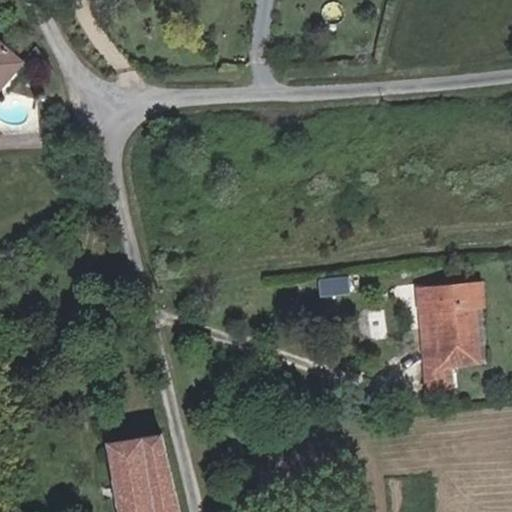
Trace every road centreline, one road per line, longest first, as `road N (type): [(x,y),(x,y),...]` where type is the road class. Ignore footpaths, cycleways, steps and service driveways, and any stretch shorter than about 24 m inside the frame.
road 1 (unclassified): [(511,73),(357,94),(132,99),(111,133),(204,511)]
road 2 (track): [(111,133),(37,0)]
